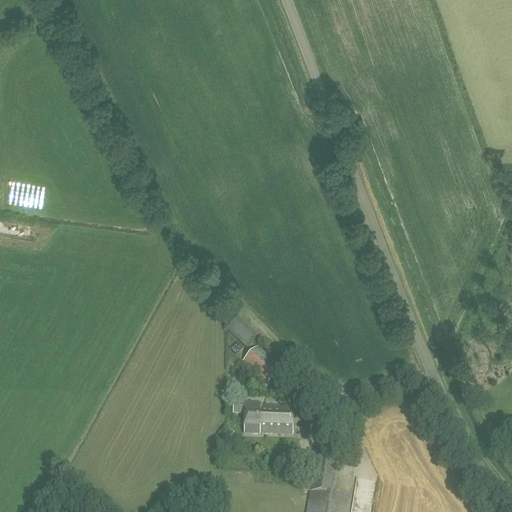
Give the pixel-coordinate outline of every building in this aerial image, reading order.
[(246,348),(258,336),(239,318),(227,330),(246,348)] [(243,349),(237,343),(230,350),(236,356),(243,349)] [(266,385),(282,368),(259,346),(242,363),(266,385)] [(261,405),(234,404),(233,413),(245,414),(244,434),(260,434),(261,406),(261,405)] [(293,407),(261,406),(260,434),(293,435),(293,407)] [(225,449),(237,439),(228,429),(217,439),(225,449)] [(308,458),(303,491),(310,491),(332,494),(338,460),(315,457),(315,459),(308,458)] [(332,494),(310,491),(310,492),(306,511),(349,511),(352,497),(332,494)]
